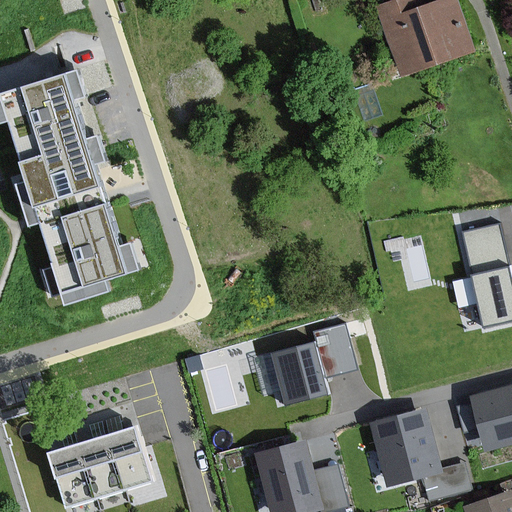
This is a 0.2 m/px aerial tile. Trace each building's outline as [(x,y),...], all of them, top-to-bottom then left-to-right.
[(471,52),(453,0),(443,0),(417,9),(413,0),(400,0),(374,9),(396,76),(471,52)] [(86,94),(78,70),(0,94),(0,119),(1,122),(12,119),(30,179),(21,182),(29,210),(32,219),(33,224),(43,221),(57,267),(46,270),(53,293),(62,290),(66,302),(111,288),(108,278),(140,268),(132,242),(121,246),(107,200),(106,197),(105,194),(95,163),(107,159),(100,136),(88,139),(75,98),(86,94)] [(511,262),(470,272),(484,333),(511,326),(511,262)] [(288,404),(330,392),(325,377),(357,369),(346,325),(314,334),(316,342),(274,353),(288,404)] [(511,389),(473,399),(486,448),(511,441),(511,389)] [(135,402),(104,411),(128,488),(159,479),(135,402)] [(97,498),(128,488),(104,411),(73,421),(97,498)] [(425,412),(370,427),(386,488),(442,474),(425,412)] [(66,507),(97,498),(73,421),(42,430),(66,507)] [(304,442),(258,453),(272,511),(309,511),(320,509),(304,442)] [(511,511),(511,493),(511,492),(466,507),(467,511),(511,511)]
